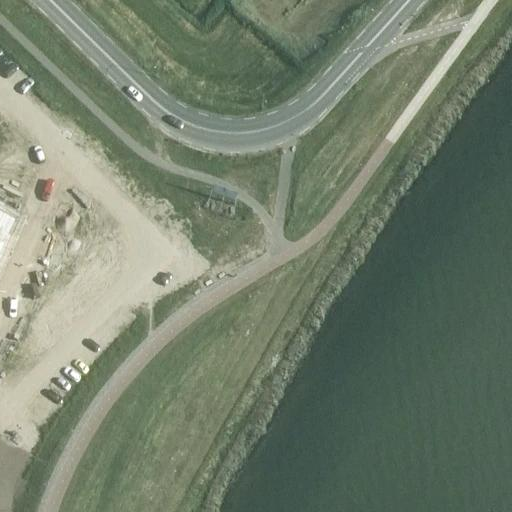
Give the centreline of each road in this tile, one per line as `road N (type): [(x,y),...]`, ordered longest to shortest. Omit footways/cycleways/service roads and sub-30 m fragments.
road 1 (secondary): [(409,0),(306,110),(263,130),(225,134),(162,110),(47,0)]
road 2 (residential): [(54,148),(150,255),(0,411)]
road 3 (residential): [(54,148),(0,300)]
